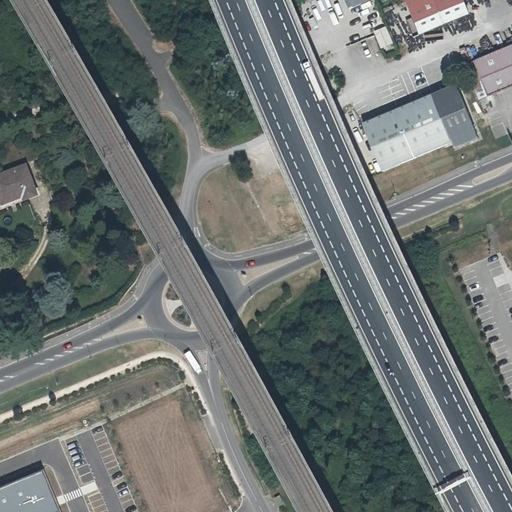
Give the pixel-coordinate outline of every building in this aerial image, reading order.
[(344,0),(349,11),(373,0),(344,0)] [(402,0),(415,33),(466,13),(461,0),(402,0)] [(381,50),(393,45),(384,25),(373,30),(381,50)] [(480,101),(511,85),(511,44),(506,47),(465,65),(480,101)] [(434,98),(365,127),(384,174),(453,145),(456,149),(479,139),(457,87),(434,97),(434,98)] [(0,176),(0,180),(3,187),(0,188),(0,201),(3,212),(34,201),(33,196),(40,193),(32,166),(0,176)] [(0,490),(0,511),(61,511),(44,472),(0,490)] [(282,498),(277,500),(281,508),(286,506),(282,498)]
